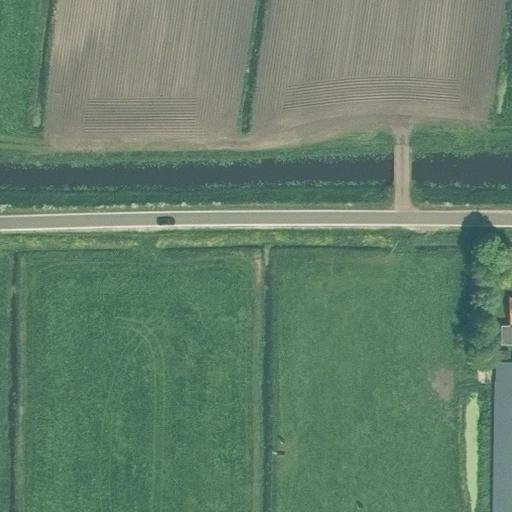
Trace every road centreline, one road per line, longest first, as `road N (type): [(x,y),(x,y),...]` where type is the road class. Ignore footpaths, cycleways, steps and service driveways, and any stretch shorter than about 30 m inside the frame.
road 1 (unclassified): [(0,223),(511,218)]
road 2 (track): [(402,146),(384,115),(305,138),(236,143)]
